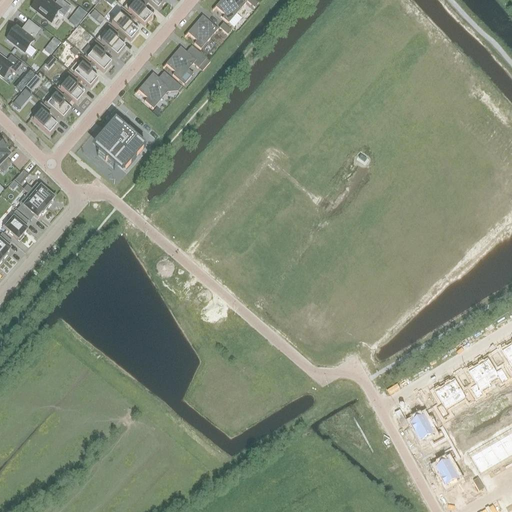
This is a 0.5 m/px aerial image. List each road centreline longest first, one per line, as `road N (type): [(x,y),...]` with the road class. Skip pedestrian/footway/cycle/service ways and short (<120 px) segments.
road 1 (unclassified): [(379,408),(355,374),(312,372),(97,184),(83,199)]
road 2 (residential): [(192,0),(49,166)]
road 3 (residential): [(379,408),(511,327)]
road 4 (unclassified): [(83,199),(0,296)]
